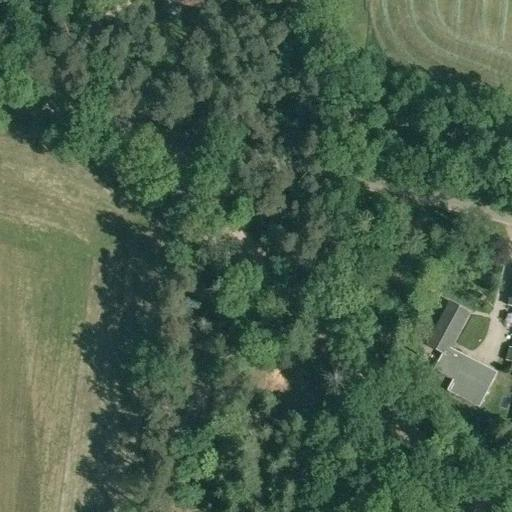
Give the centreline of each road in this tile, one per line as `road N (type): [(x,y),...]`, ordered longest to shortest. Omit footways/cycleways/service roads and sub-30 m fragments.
road 1 (unclassified): [(511,217),(0,98)]
road 2 (track): [(149,133),(488,511)]
